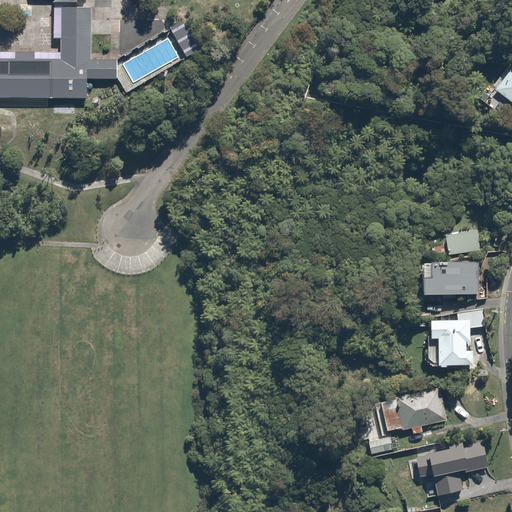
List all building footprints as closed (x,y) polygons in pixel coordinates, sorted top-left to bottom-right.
[(54,0),(55,8),(78,8),(77,0),(54,0)] [(0,52),(0,98),(87,99),(88,79),(117,80),(117,61),(92,61),(92,8),(78,8),(55,8),(55,39),(61,39),(61,53),(0,52)] [(183,21),(170,29),(187,58),(200,50),(183,21)] [(511,60),(509,58),(489,85),(511,102),(511,100),(511,60)] [(473,277),(469,276),(469,270),(472,270),(473,254),(419,254),(418,289),(472,290),(473,277)] [(423,361),(470,363),(471,346),(467,346),(468,326),(482,326),(483,310),(455,309),(455,316),(425,315),(424,333),(423,361)] [(408,425),(409,432),(421,430),(420,423),(442,419),(437,386),(371,397),(376,430),(408,425)] [(414,454),(417,474),(430,472),(433,491),(463,487),(457,448),(414,454)] [(403,495),(404,508),(435,505),(433,492),(403,495)]
